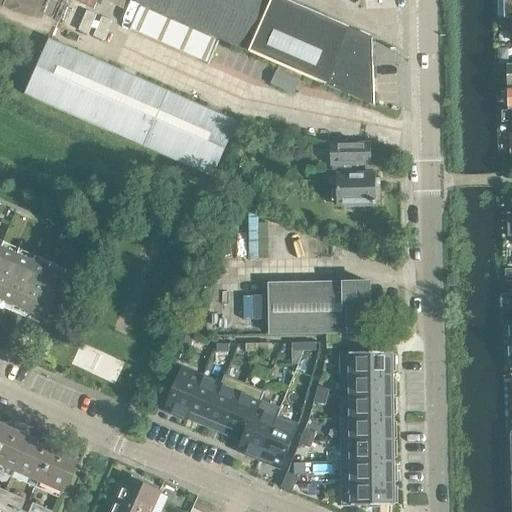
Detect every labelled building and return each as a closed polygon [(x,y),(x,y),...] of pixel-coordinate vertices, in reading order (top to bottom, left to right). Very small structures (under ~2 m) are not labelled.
[(75,0),(95,8),(98,0),(75,0)] [(127,0),(248,53),(326,87),(374,108),(375,106),(374,106),(373,63),(373,41),(374,38),(350,27),(291,0),(127,0)] [(511,0),(499,0),(500,22),(508,22),(511,21),(511,0)] [(139,7),(128,33),(129,34),(129,33),(130,33),(208,68),(209,69),(210,67),(211,65),(220,43),(219,43),(219,44),(140,9),(140,8),(139,7)] [(89,35),(97,15),(87,10),(78,30),(89,35)] [(104,41),(112,21),(102,17),(93,37),(104,41)] [(212,178),(237,122),(50,39),(25,94),(212,178)] [(277,73),(272,84),(294,95),(295,94),(300,83),(277,73)] [(511,109),(508,110),(502,110),(502,121),(511,121),(511,109)] [(263,155),(283,149),(279,135),(259,141),(263,155)] [(352,176),(351,164),(371,164),(371,146),(331,146),(331,165),(344,165),(345,176),(336,176),(337,204),(376,204),(376,175),(352,176)] [(228,228),(235,209),(215,200),(208,218),(228,228)] [(0,289),(16,254),(0,247),(0,289)] [(0,299),(12,304),(31,261),(16,254),(0,289),(0,299)] [(27,311),(46,267),(31,261),(12,304),(27,311)] [(42,325),(63,275),(46,267),(27,311),(25,317),(42,325)] [(347,334),(369,333),(370,333),(369,283),(270,285),(270,335),(347,334)] [(269,319),(269,296),(255,296),(255,320),(269,319)] [(347,348),(369,348),(369,333),(347,334),(347,348)] [(345,334),(337,334),(337,346),(345,346),(345,334)] [(187,335),(182,346),(190,350),(194,338),(187,335)] [(304,343),(292,344),(292,352),(304,352),(304,343)] [(316,343),(304,343),(304,352),(316,351),(316,343)] [(229,344),(217,345),(217,353),(230,353),(229,344)] [(258,344),(246,344),(246,353),(258,352),(258,344)] [(270,344),(258,344),(258,352),(270,352),(270,344)] [(350,354),(340,354),(341,377),(350,377),(350,376),(393,375),(393,367),(396,367),(396,356),(393,356),(393,353),(373,353),(350,354)] [(182,369),(169,403),(177,406),(174,415),(187,420),(190,411),(204,378),(182,369)] [(393,375),(350,376),(350,377),(350,396),(394,396),(396,396),(396,384),(393,384),(393,375)] [(222,385),(208,419),(228,426),(245,384),(225,376),(221,385),(222,385)] [(204,378),(190,411),(208,419),(222,385),(221,385),(204,378)] [(245,384),(228,426),(246,434),(247,434),(260,401),(261,401),(265,392),(245,384)] [(318,387),(316,395),(328,398),(330,391),(318,387)] [(316,395),(314,402),(326,406),(328,398),(316,395)] [(394,396),(350,396),(351,418),(394,418),(394,410),(396,410),(396,399),(394,399),(394,396)] [(246,434),(242,443),(251,446),(247,455),(259,460),(277,418),(278,418),(282,409),(261,401),(260,401),(247,434),(246,434)] [(277,418),(259,460),(272,465),(275,456),(284,460),(298,426),(278,418),(277,418)] [(351,418),(341,419),(341,440),(394,440),(394,439),(397,438),(396,427),(394,427),(394,419),(394,418),(351,418)] [(0,465),(13,472),(29,438),(6,428),(0,442),(0,465)] [(305,429),(302,437),(314,442),(317,434),(305,429)] [(302,437),(299,444),(311,449),(314,442),(302,437)] [(38,483),(53,449),(29,438),(13,472),(38,483)] [(394,440),(341,440),(341,463),(394,462),(394,453),(397,453),(397,442),(394,442),(394,440)] [(60,492),(75,458),(53,449),(38,483),(60,492)] [(394,462),(341,463),(342,485),(395,484),(395,482),(397,482),(397,470),(394,470),(394,462)] [(288,473),(285,480),(296,485),(299,477),(288,473)] [(141,511),(151,511),(160,492),(129,478),(118,501),(141,511)] [(285,480),(282,488),(293,492),(296,485),(285,480)] [(395,484),(342,485),(342,507),(352,507),(395,506),(395,503),(397,503),(397,492),(395,492),(395,485),(395,484)] [(11,505),(15,496),(5,492),(1,501),(11,505)] [(20,510),(24,500),(15,496),(11,505),(20,510)] [(202,511),(217,511),(220,507),(198,497),(193,507),(202,511)] [(141,511),(118,501),(113,511),(141,511)] [(39,511),(41,508),(32,503),(27,511),(39,511)]
